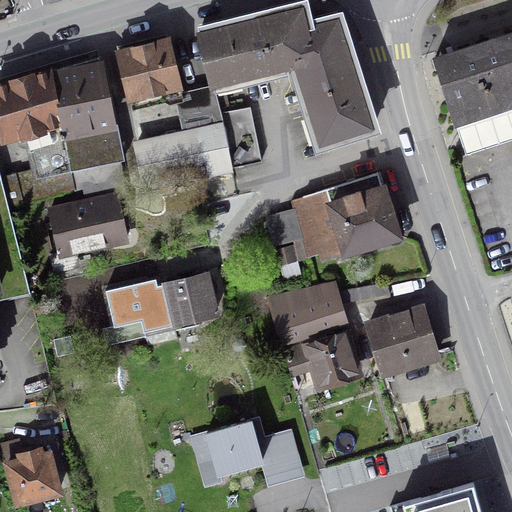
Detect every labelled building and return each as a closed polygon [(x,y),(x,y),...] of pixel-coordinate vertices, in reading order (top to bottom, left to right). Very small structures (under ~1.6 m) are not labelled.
[(304,5),(195,34),(211,92),(287,72),(309,154),(373,137),(340,17),(309,25),(304,5)] [(511,33),(435,57),(462,149),(511,134),(511,33)] [(173,38),(116,53),(131,114),(177,102),(175,94),(187,90),(173,38)] [(53,71),(0,86),(0,126),(3,139),(34,130),(42,166),(13,171),(20,200),(77,188),(64,134),(116,122),(102,55),(53,71)] [(220,112),(223,126),(232,168),(261,162),(250,106),(220,112)] [(125,161),(116,122),(64,134),(77,188),(83,186),(117,178),(113,163),(125,161)] [(223,126),(137,143),(146,187),(232,168),(223,126)] [(0,291),(26,285),(7,203),(20,200),(13,171),(1,174),(0,168),(0,291)] [(303,197),(322,256),(398,231),(379,172),(303,197)] [(87,202),(49,210),(59,254),(52,255),(56,270),(74,266),(71,251),(124,240),(114,196),(121,195),(117,178),(83,186),(87,202)] [(322,256),(303,197),(292,200),(296,212),(268,220),(278,251),(284,268),(308,261),(322,256)] [(211,273),(135,294),(146,337),(223,316),(211,273)] [(285,344),(350,322),(337,281),(268,295),(285,344)] [(435,305),(377,325),(395,378),(454,358),(435,305)] [(350,322),(285,344),(300,381),(324,373),(332,397),(375,382),(350,322)] [(44,406),(4,411),(7,428),(46,422),(44,406)] [(66,493),(54,445),(6,457),(19,505),(66,493)] [(481,511),(472,480),(405,499),(407,507),(392,511),(481,511)]
